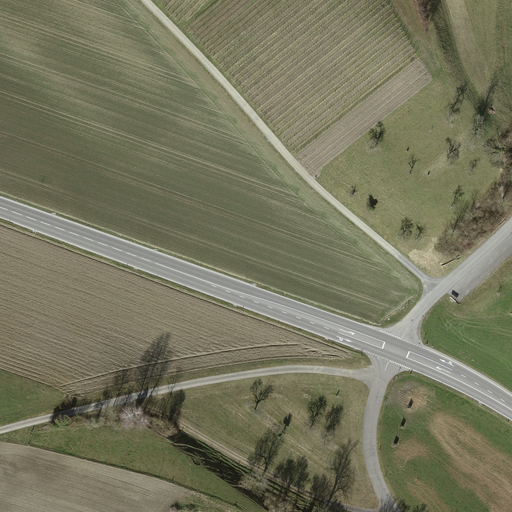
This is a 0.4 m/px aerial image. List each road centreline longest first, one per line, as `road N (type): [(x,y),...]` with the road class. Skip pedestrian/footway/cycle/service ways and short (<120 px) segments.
road 1 (secondary): [(396,349),(0,207)]
road 2 (unclassified): [(146,0),(320,186),(439,290)]
road 3 (track): [(0,434),(235,376),(295,368),(381,378)]
road 4 (residential): [(396,511),(370,449),(381,378),(396,349)]
road 5 (secondary): [(511,408),(396,349)]
